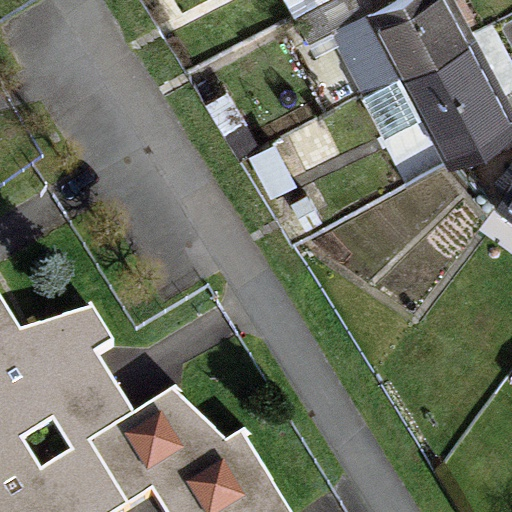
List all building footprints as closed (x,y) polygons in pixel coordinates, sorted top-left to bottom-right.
[(286,0),(293,13),(318,0),(286,0)] [(318,0),(293,13),(307,39),(341,21),(369,7),(402,70),(469,34),(450,0),(318,0)] [(341,21),(374,85),(402,70),(369,7),(341,21)] [(511,125),(511,115),(469,34),(402,70),(450,159),(511,125)] [(273,140),(252,151),(271,189),(293,177),(273,140)] [(304,225),(320,216),(305,190),(289,199),(304,225)] [(511,194),(498,214),(511,224),(511,194)] [(0,511),(122,511),(150,494),(161,511),(287,511),(240,435),(225,445),(171,393),(132,416),(119,424),(81,365),(95,357),(113,346),(91,311),(19,334),(0,302),(0,511)] [(95,357),(81,365),(119,424),(132,416),(95,357)]
